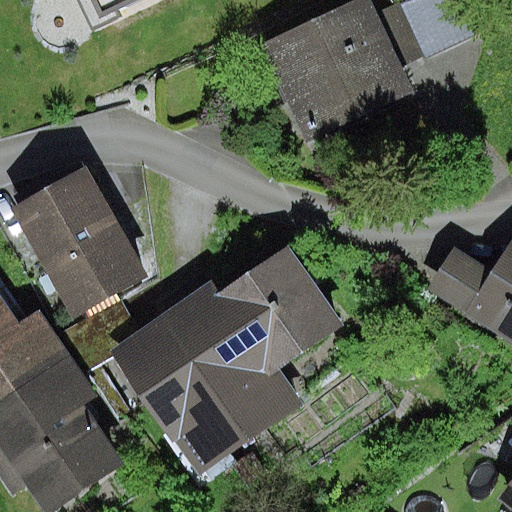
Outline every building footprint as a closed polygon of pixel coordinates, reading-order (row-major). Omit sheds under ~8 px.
[(171,0),(71,0),(90,38),(171,0)] [(374,0),(362,0),(265,45),(310,142),(417,91),(404,62),(381,13),(374,0)] [(414,0),(402,4),(381,13),(404,62),(492,23),(480,0),(414,0)] [(92,170),(19,212),(82,320),(154,278),(92,170)] [(147,341),(125,355),(201,472),(306,404),(284,371),(351,328),(297,244),(147,341)] [(471,317),(497,274),(458,249),(431,292),(471,317)] [(511,249),(497,274),(471,317),(511,342),(511,249)] [(0,295),(0,483),(12,501),(34,487),(50,511),(64,511),(139,463),(41,315),(22,328),(0,295)] [(92,376),(125,355),(147,341),(125,307),(70,342),(92,376)] [(511,490),(503,502),(511,508),(511,490)]
